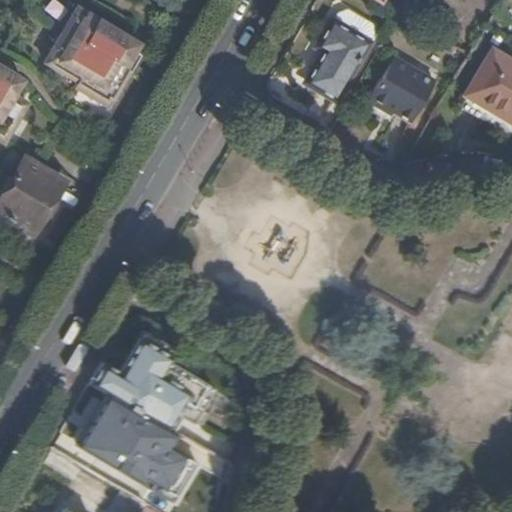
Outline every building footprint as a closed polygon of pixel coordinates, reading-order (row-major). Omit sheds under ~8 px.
[(49,51),(117,89),(129,69),(124,64),(135,48),(137,44),(76,6),(49,51)] [(335,17),(332,22),(368,44),(371,39),(370,28),(344,13),(335,17)] [(305,82),(335,99),(368,44),(332,22),(317,46),(322,51),(305,82)] [(449,22),(439,39),(455,48),(464,30),(449,22)] [(455,48),(468,56),(478,38),(464,30),(455,48)] [(124,64),(129,69),(132,71),(142,54),(135,48),(124,64)] [(489,113),(511,127),(511,63),(490,50),(456,106),(483,122),(489,113)] [(106,106),(117,89),(49,51),(43,61),(75,80),(72,86),(106,106)] [(388,111),(411,124),(434,85),(394,60),(368,104),(385,115),(388,111)] [(0,135),(4,139),(26,102),(13,93),(21,79),(0,66),(0,135)] [(61,182),(10,150),(0,167),(14,175),(0,197),(0,214),(31,233),(61,182)] [(101,365),(89,386),(119,403),(175,436),(183,421),(194,427),(214,393),(192,380),(195,374),(171,360),(174,354),(142,335),(119,375),(101,365)] [(89,386),(64,427),(84,439),(94,445),(104,429),(119,403),(89,386)] [(132,446),(104,429),(94,445),(84,439),(72,461),(109,483),(132,446)] [(142,511),(146,506),(121,491),(108,511),(142,511)]
